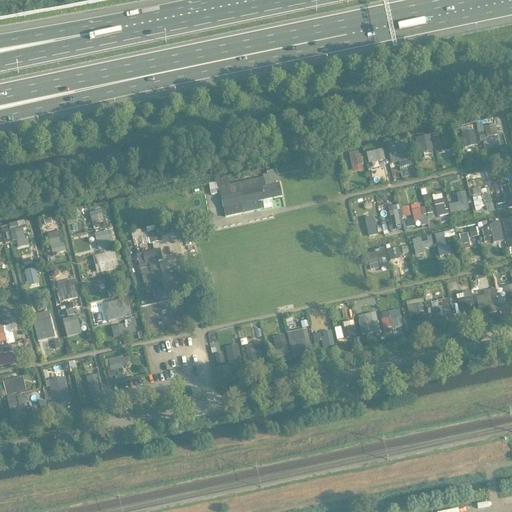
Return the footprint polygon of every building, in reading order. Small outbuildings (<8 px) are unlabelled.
[(499,142),(496,127),(485,129),(488,144),(499,142)] [(476,146),(472,129),(464,130),(467,142),(464,143),(466,148),(476,146)] [(453,151),(449,132),(441,134),(445,148),(441,149),(442,153),(453,151)] [(431,155),(427,138),(419,139),(423,157),(431,155)] [(403,142),(387,146),(391,164),(399,163),(400,168),(412,165),(408,143),(403,142)] [(382,151),(367,154),(369,164),(385,160),(382,151)] [(362,167),(360,157),(350,159),(352,169),(362,167)] [(281,198),(275,170),(266,172),(267,175),(262,176),(263,179),(229,186),(228,178),(217,181),(225,218),(260,211),(258,203),(281,198)] [(511,201),(511,186),(501,189),(500,183),(493,185),(498,205),(511,201)] [(492,207),(489,192),(481,194),(484,208),(492,207)] [(469,210),(467,200),(459,202),(461,212),(469,210)] [(436,206),(438,216),(446,215),(444,205),(436,206)] [(422,217),(420,206),(412,208),(415,222),(420,221),(422,226),(428,225),(426,216),(422,217)] [(103,222),(101,213),(98,211),(89,214),(93,229),(99,227),(98,223),(103,222)] [(401,225),(398,211),(389,213),(392,227),(401,225)] [(378,235),(374,220),(366,222),(369,237),(378,235)] [(511,242),(511,223),(504,226),(506,233),(503,234),(505,244),(511,242)] [(476,225),(470,227),(472,237),(478,235),(476,225)] [(29,242),(28,237),(26,238),(24,230),(21,228),(15,230),(19,248),(28,246),(27,243),(29,242)] [(493,241),(491,228),(483,230),(485,243),(493,241)] [(136,232),(131,234),(134,245),(143,243),(145,239),(143,231),(136,232)] [(109,247),(105,232),(95,235),(98,250),(109,247)] [(159,232),(148,234),(150,244),(161,241),(159,234),(159,232)] [(471,248),(468,234),(460,236),(463,250),(471,248)] [(66,252),(64,243),(61,244),(60,238),(50,241),(54,257),(57,256),(57,254),(66,252)] [(437,241),(439,251),(446,249),(444,239),(437,241)] [(424,254),(422,244),(421,240),(413,241),(416,256),(424,254)] [(401,254),(410,252),(408,245),(400,247),(401,254)] [(165,290),(158,262),(162,261),(159,249),(136,255),(149,306),(171,301),(168,290),(165,290)] [(391,251),(393,259),(401,257),(399,249),(391,251)] [(379,269),(377,260),(386,257),(385,251),(367,255),(371,271),(379,269)] [(101,258),(103,266),(112,263),(110,256),(101,258)] [(40,284),(36,269),(26,271),(30,287),(40,284)] [(118,286),(116,278),(104,281),(106,289),(118,286)] [(77,299),(74,286),(57,290),(60,303),(77,299)] [(473,315),(471,305),(474,304),(472,297),(458,300),(462,317),(473,315)] [(492,297),(485,299),(487,308),(494,307),(492,297)] [(124,309),(122,301),(107,305),(109,313),(124,309)] [(452,316),(449,305),(448,306),(447,301),(437,303),(438,308),(433,309),(436,322),(441,321),(440,318),(452,316)] [(426,321),(423,308),(415,310),(418,323),(426,321)] [(47,324),(45,314),(36,316),(40,331),(53,328),(52,323),(47,324)] [(403,327),(401,316),(389,319),(392,330),(403,327)] [(81,334),(77,317),(63,321),(67,338),(81,334)] [(368,334),(372,334),(379,332),(377,322),(376,318),(365,321),(368,334)] [(136,333),(133,320),(124,322),(125,325),(117,327),(120,337),(136,333)] [(357,337),(353,322),(343,324),(346,339),(357,337)] [(311,350),(307,330),(290,334),(295,358),(298,357),(297,353),(311,350)] [(333,341),(331,332),(322,333),(323,338),(321,339),(322,344),(333,341)] [(287,352),(285,342),(274,344),(277,355),(287,352)] [(266,363),(263,347),(254,349),(254,352),(246,353),(249,367),(266,363)] [(232,354),(234,364),(242,362),(239,352),(232,354)] [(0,366),(13,363),(11,356),(0,358),(0,366)] [(122,369),(120,358),(104,361),(107,374),(110,373),(110,372),(122,369)] [(16,388),(19,388),(17,380),(4,383),(7,397),(18,394),(16,388)] [(90,385),(92,394),(100,393),(98,383),(90,385)] [(69,405),(67,398),(65,399),(63,390),(55,392),(58,408),(69,405)] [(8,402),(10,409),(20,407),(18,400),(8,402)]
